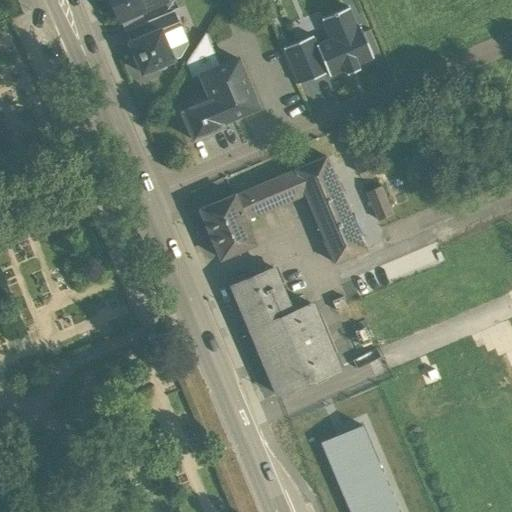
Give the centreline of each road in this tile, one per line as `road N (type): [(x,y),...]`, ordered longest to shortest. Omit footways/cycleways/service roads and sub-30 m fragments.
road 1 (residential): [(143,188),(511,37)]
road 2 (tertiary): [(143,188),(277,511)]
road 3 (tertiary): [(62,0),(143,188)]
